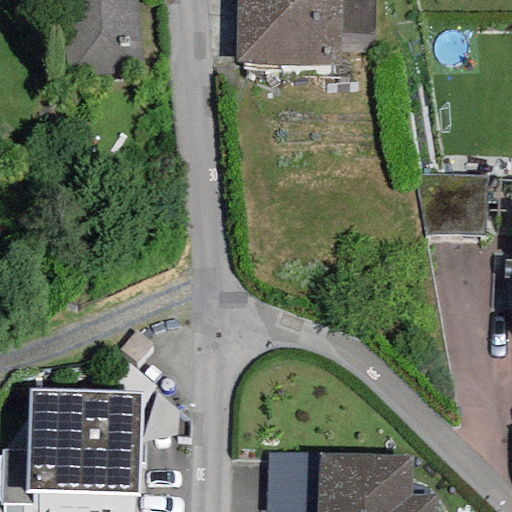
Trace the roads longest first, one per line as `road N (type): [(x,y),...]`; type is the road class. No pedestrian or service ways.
road 1 (residential): [(212,298),(339,350),(382,380),(511,509)]
road 2 (residential): [(212,298),(187,0)]
road 3 (residential): [(0,363),(135,310),(212,298)]
road 4 (residential): [(205,511),(212,298)]
